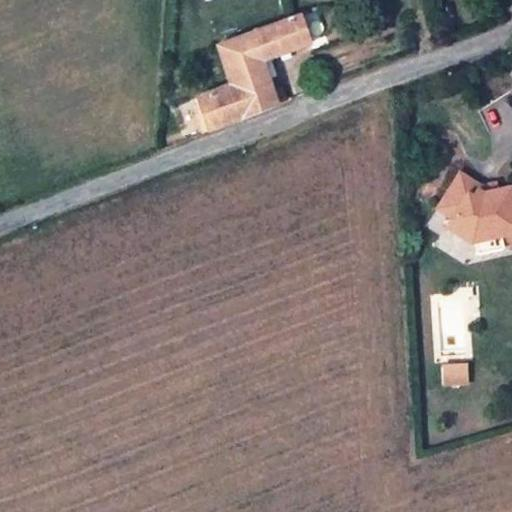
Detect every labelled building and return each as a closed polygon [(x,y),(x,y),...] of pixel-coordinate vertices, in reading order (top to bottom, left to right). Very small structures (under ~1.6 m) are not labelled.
[(260,63),(310,45),(300,18),(215,49),(229,87),(195,101),(197,106),(208,133),(287,103),(282,89),(271,93),(260,63)] [(201,135),(208,133),(197,106),(190,108),(201,135)] [(483,187),(462,173),(439,209),(453,218),(447,228),(471,243),(475,242),(501,236),(502,242),(511,240),(511,188),(498,191),(499,196),(490,198),(480,192),(483,187)] [(483,187),(480,192),(490,198),(499,196),(498,191),(496,184),(483,187)] [(501,236),(475,242),(478,254),(504,249),(502,242),(501,236)] [(470,386),(469,364),(442,365),(443,387),(470,386)]
